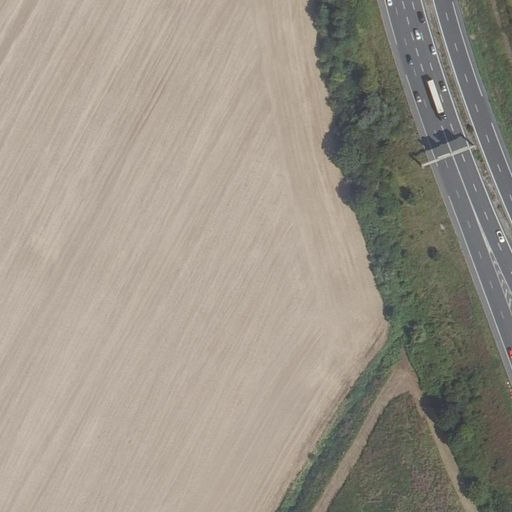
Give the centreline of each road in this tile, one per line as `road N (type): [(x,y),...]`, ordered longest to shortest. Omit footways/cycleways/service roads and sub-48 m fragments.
road 1 (trunk): [(442,128),(511,341)]
road 2 (track): [(277,511),(384,324)]
road 3 (trunk): [(511,198),(442,0)]
road 4 (motorway): [(442,128),(511,274)]
road 5 (trunk): [(401,0),(442,128)]
